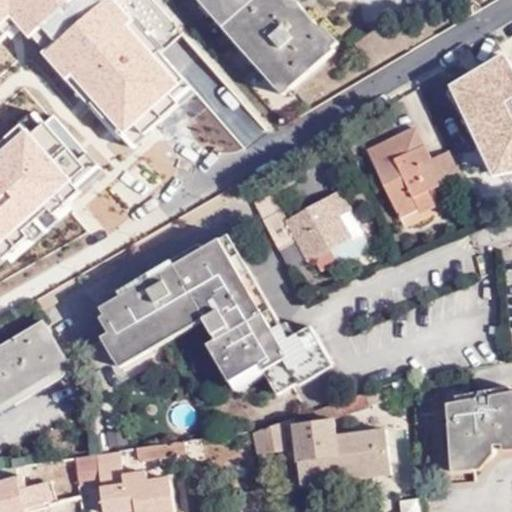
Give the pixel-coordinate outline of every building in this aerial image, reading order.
[(0,0),(0,25),(9,17),(28,39),(33,34),(71,0),(0,0)] [(71,0),(33,34),(46,49),(101,0),(71,0)] [(185,79),(115,0),(101,0),(46,49),(42,52),(65,78),(70,74),(122,134),(185,79)] [(210,0),(211,0),(255,49),(249,53),(277,85),(283,80),(293,92),(344,47),(330,30),(327,32),(302,4),(299,7),(293,0),(200,0),(205,5),(210,0)] [(511,67),(504,54),(448,85),(493,176),(511,172),(511,67)] [(25,128),(0,149),(0,243),(72,180),(25,128)] [(431,190),(462,174),(452,152),(435,160),(418,130),(371,156),(400,213),(417,205),(420,209),(437,201),(431,190)] [(292,187),(282,169),(250,187),(259,206),(292,187)] [(286,209),(266,220),(282,251),(304,240),(318,269),(344,256),(339,244),(353,237),(342,213),(354,207),(345,190),(291,218),(286,209)] [(285,322),(231,232),(222,237),(285,340),(298,332),(290,319),(285,322)] [(285,340),(222,237),(106,308),(110,315),(104,319),(113,333),(106,337),(120,360),(203,309),(221,338),(212,343),(234,379),(265,360),(284,391),(309,375),(336,359),(313,322),(298,332),(285,340)] [(0,413),(66,372),(41,332),(0,356),(0,413)] [(511,388),(494,390),(494,398),(511,395),(511,388)] [(375,407),(371,392),(253,434),(260,468),(298,463),(299,470),(312,469),(313,473),(340,471),(336,419),(375,407)] [(458,394),(459,403),(483,399),(483,392),(458,394)] [(497,453),(496,448),(507,446),(507,444),(511,443),(511,395),(494,398),(483,399),(459,403),(452,403),(454,464),(490,461),(497,453)] [(211,448),(210,438),(159,446),(161,458),(198,452),(198,450),(211,448)] [(122,452),(75,460),(80,486),(105,481),(109,511),(111,511),(140,507),(140,511),(170,511),(178,510),(172,476),(150,479),(149,470),(125,474),(122,452)] [(490,461),(454,464),(455,475),(482,472),(490,461)] [(0,484),(18,481),(14,470),(0,471),(0,484)] [(18,481),(0,484),(0,511),(24,511),(51,506),(46,485),(25,489),(22,479),(18,481)]
